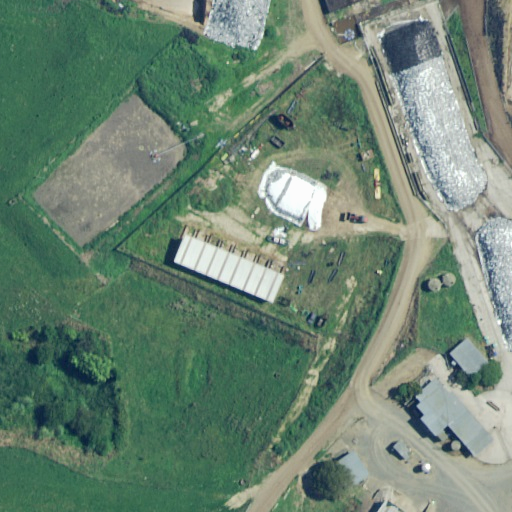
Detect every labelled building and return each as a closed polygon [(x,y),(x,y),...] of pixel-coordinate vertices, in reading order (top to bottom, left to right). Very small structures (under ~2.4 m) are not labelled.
[(182,234),(170,261),(270,303),(281,276),(182,234)] [(424,281),(428,294),(455,284),(450,272),(424,281)] [(486,363),(466,338),(447,353),(468,378),(486,363)] [(453,433),(475,458),(493,441),(436,376),(413,396),(418,402),(414,406),(423,415),(418,419),(440,444),(453,433)] [(412,454),(398,440),(392,447),(406,460),(412,454)] [(369,474),(354,451),(329,468),(344,491),(369,474)] [(424,464),(419,470),(430,479),(435,473),(424,464)] [(396,511),(382,502),(375,511),(396,511)]
